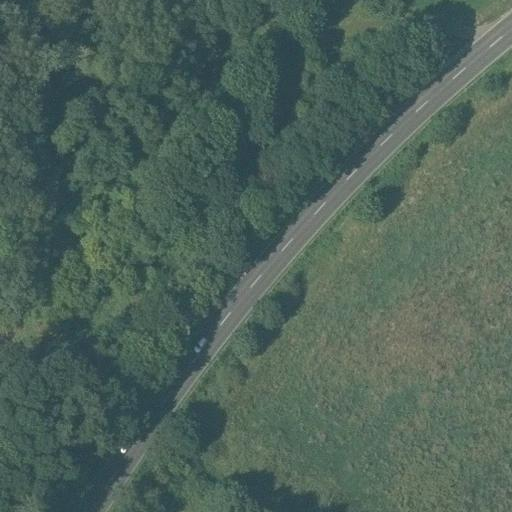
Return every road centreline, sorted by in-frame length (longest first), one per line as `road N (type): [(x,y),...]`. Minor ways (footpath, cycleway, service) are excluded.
road 1 (secondary): [(511,32),(348,179),(248,288),(89,511)]
road 2 (track): [(326,36),(286,70),(125,291),(0,509)]
